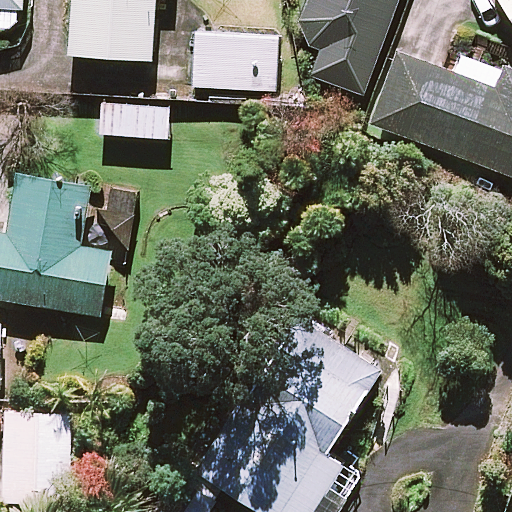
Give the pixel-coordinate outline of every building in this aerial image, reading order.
[(0,0),(0,23),(20,24),(21,0),(0,0)] [(73,0),(69,52),(151,58),(155,0),(73,0)] [(308,0),(296,31),(321,41),(308,74),(361,94),(397,0),(308,0)] [(511,0),(501,0),(511,17),(511,0)] [(278,34),(198,31),(195,92),(276,95),(278,34)] [(454,69),(396,48),(369,120),(511,172),(511,67),(461,49),(454,69)] [(169,106),(102,101),(100,131),(166,136),(169,106)] [(86,182),(16,172),(8,229),(0,227),(0,297),(101,311),(109,248),(78,244),(86,182)] [(381,367),(298,312),(192,472),(183,466),(152,511),(208,511),(226,485),(266,511),(336,511),(361,474),(326,450),(381,367)] [(72,412),(9,409),(4,504),(67,507),(72,412)]
